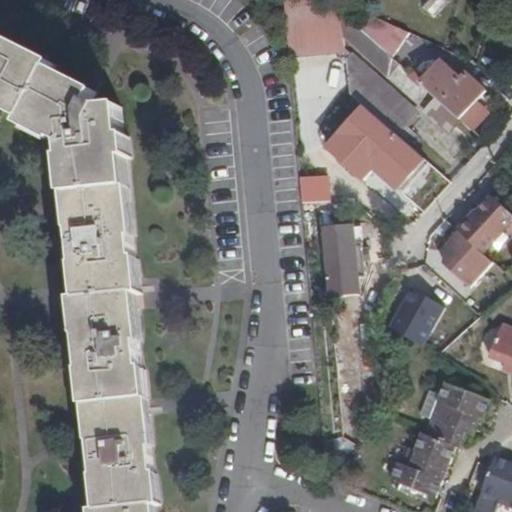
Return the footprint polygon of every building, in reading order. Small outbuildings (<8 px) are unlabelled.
[(428,0),(424,7),(436,16),(448,0),(428,0)] [(372,39),(340,11),(341,21),(343,34),(383,70),(394,59),(393,58),(372,39)] [(291,57),(344,51),(343,34),(341,21),(288,26),(291,57)] [(372,39),(393,58),(414,35),(407,32),(386,23),(372,39)] [(138,235),(129,158),(127,137),(123,106),(105,108),(95,103),(100,92),(56,70),(58,64),(0,35),(0,104),(30,120),(27,126),(60,143),(61,141),(69,144),(70,159),(66,159),(81,290),(82,301),(77,301),(87,383),(101,511),(96,511),(158,511),(158,505),(163,505),(160,472),(157,472),(154,443),(156,443),(148,370),(146,371),(142,343),(145,343),(140,294),(144,294),(140,257),(137,258),(134,235),(138,235)] [(345,53),(346,62),(350,93),(350,95),(365,107),(398,135),(416,114),(347,54),(345,53)] [(443,61),(422,84),(437,98),(461,119),(474,131),(489,114),(476,103),(487,91),(468,73),(462,79),(443,61)] [(449,131),(461,119),(437,98),(426,110),(449,131)] [(398,135),(365,107),(329,149),(365,180),(375,168),(400,189),(425,159),(398,135)] [(302,177),(303,204),(333,202),(332,176),(302,177)] [(461,233),(488,257),(511,230),(511,213),(494,197),(493,196),(461,233)] [(354,224),(323,227),(330,292),(361,289),(360,273),(367,273),(364,241),(356,242),(354,224)] [(488,257),(461,233),(448,248),(445,265),(470,287),(474,284),(475,285),(495,263),(488,257)] [(392,329),(425,347),(445,306),(411,289),(392,329)] [(511,329),(503,326),(488,361),(505,368),(504,371),(511,374),(511,329)] [(335,342),(342,416),(357,414),(353,378),(359,378),(355,340),(335,342)] [(503,376),(511,380),(511,374),(504,371),(503,376)] [(456,448),(459,449),(466,432),(467,433),(474,416),(479,418),(482,419),(489,401),(467,393),(442,383),(421,434),(456,448)] [(474,416),(467,433),(472,435),(479,418),(474,416)] [(448,466),(456,448),(421,434),(418,432),(410,450),(403,467),(397,465),(394,464),(386,481),(434,499),(441,482),(436,480),(443,464),(448,466)] [(403,467),(410,450),(404,448),(397,465),(403,467)] [(511,465),(497,460),(476,511),(498,511),(501,507),(511,511),(511,465)] [(441,482),(448,466),(443,464),(436,480),(441,482)]
